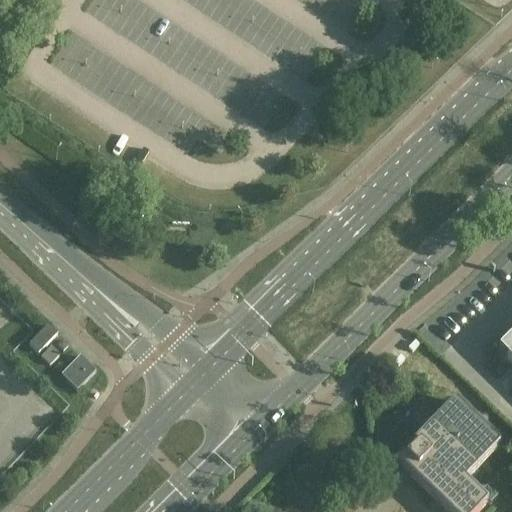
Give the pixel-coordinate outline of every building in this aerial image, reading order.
[(39,356),(57,337),(48,328),(29,347),(39,356)] [(511,339),(499,353),(511,365),(511,339)] [(63,354),(68,348),(63,343),(58,349),(63,354)] [(39,361),(49,370),(60,358),(51,349),(39,361)] [(78,393),(96,375),(80,359),(62,377),(78,393)] [(455,403),(396,464),(445,511),(480,511),(488,505),(465,483),(500,447),(455,403)]
